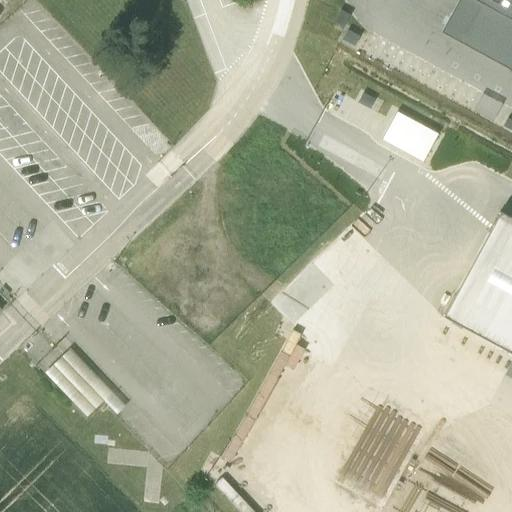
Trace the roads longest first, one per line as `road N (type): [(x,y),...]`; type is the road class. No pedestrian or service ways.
road 1 (unknown): [(0,247),(145,393),(173,391),(181,380),(170,347),(78,262),(0,174)]
road 2 (unclassified): [(298,0),(257,86),(24,315)]
road 3 (unknown): [(511,401),(417,350),(401,316),(400,283),(421,237)]
road 4 (unknown): [(257,86),(439,203)]
road 5 (unknown): [(164,177),(32,28)]
road 6 (unknown): [(125,216),(0,91)]
